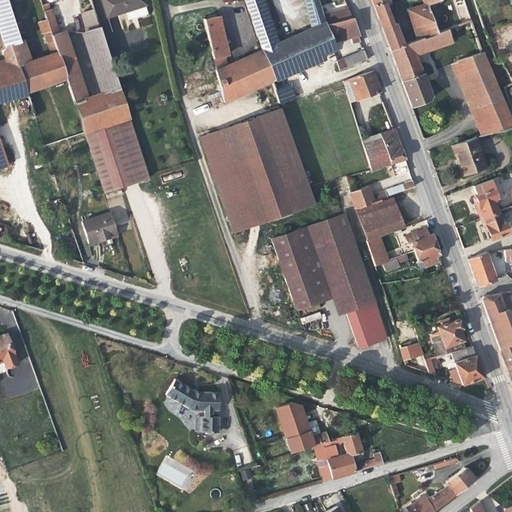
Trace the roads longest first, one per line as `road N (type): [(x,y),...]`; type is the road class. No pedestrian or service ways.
road 1 (tertiary): [(359,0),(508,413)]
road 2 (unknown): [(162,0),(187,112),(262,334)]
road 3 (residential): [(508,413),(178,307)]
road 4 (residential): [(511,434),(242,511)]
road 5 (residential): [(178,307),(0,252)]
road 6 (residential): [(169,351),(0,299)]
